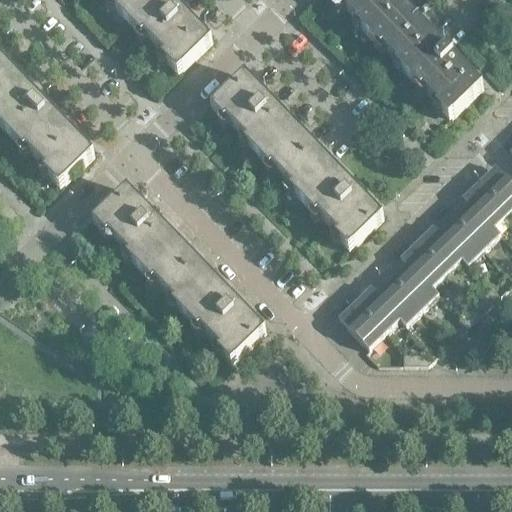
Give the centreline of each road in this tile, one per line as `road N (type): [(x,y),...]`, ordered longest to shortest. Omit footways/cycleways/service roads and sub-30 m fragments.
road 1 (secondary): [(197,492),(511,492)]
road 2 (residential): [(511,133),(303,334)]
road 3 (residential): [(303,334),(134,161)]
road 4 (residential): [(511,381),(355,383),(303,334)]
road 5 (residential): [(143,152),(0,6)]
road 6 (secondary): [(197,492),(185,483),(0,480)]
road 7 (secondary): [(0,508),(187,499),(197,492)]
road 8 (residential): [(142,382),(22,260)]
road 9 (residential): [(143,152),(258,34)]
road 10 (residential): [(22,260),(134,161)]
road 11 (residential): [(354,134),(258,34)]
